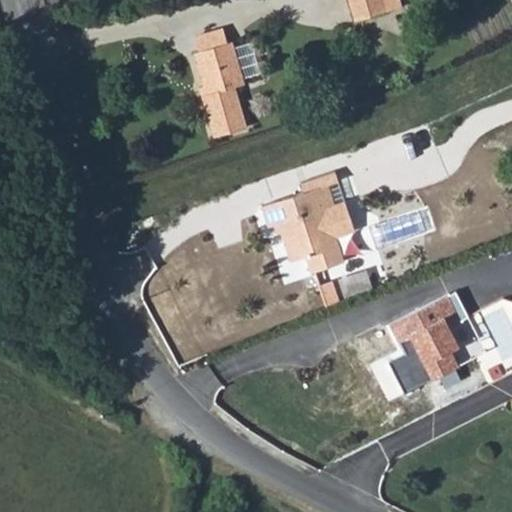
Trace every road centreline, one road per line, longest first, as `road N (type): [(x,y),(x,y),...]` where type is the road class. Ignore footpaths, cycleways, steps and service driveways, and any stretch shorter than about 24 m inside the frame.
road 1 (unclassified): [(351,511),(226,440),(162,384),(119,319),(84,236),(15,0)]
road 2 (unknown): [(162,384),(295,362),(511,276)]
